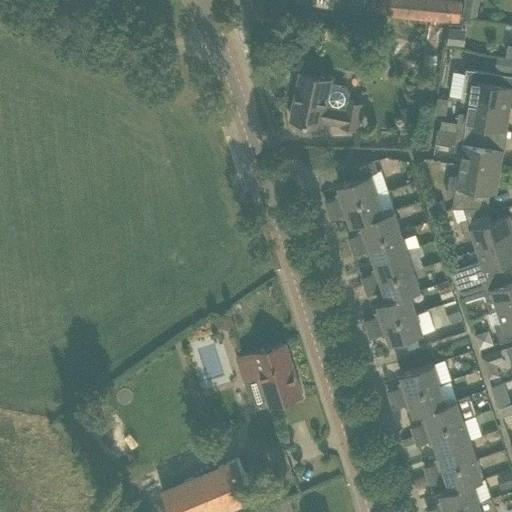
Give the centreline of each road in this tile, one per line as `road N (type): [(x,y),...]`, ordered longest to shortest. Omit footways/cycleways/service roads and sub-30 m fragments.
road 1 (residential): [(264,178),(289,170),(308,182),(414,511)]
road 2 (secondary): [(368,511),(264,178)]
road 3 (unclassified): [(220,48),(146,47),(41,0)]
road 4 (secondary): [(264,178),(220,48)]
